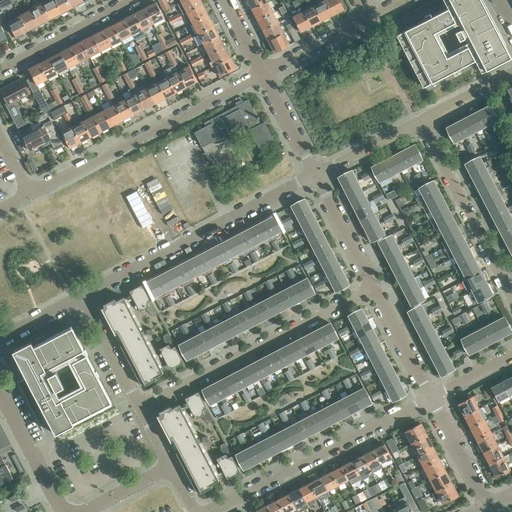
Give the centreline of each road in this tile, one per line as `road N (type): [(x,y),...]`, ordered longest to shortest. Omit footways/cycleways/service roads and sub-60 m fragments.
road 1 (residential): [(29,194),(263,72)]
road 2 (residential): [(82,295),(314,174)]
road 3 (residential): [(140,407),(372,286)]
road 4 (residential): [(209,511),(429,396)]
road 5 (residential): [(511,297),(422,119)]
road 6 (residential): [(0,70),(135,0)]
road 7 (residential): [(71,511),(57,502),(0,393)]
road 8 (residential): [(140,407),(82,295)]
road 9 (residential): [(372,286),(314,174)]
road 10 (residential): [(487,507),(429,396)]
road 11 (residential): [(429,396),(372,286)]
road 12 (residential): [(314,174),(422,119)]
